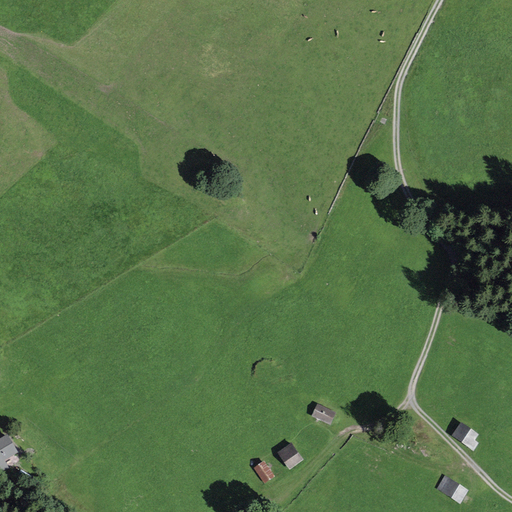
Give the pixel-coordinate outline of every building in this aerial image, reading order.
[(334,412),(314,404),(309,415),(329,424),(334,412)] [(476,433),(458,422),(449,437),(472,450),(477,442),(472,439),(476,433)] [(9,436),(0,440),(0,459),(1,461),(18,452),(9,436)] [(291,443),(277,453),(288,468),(302,459),(291,443)] [(264,461),(254,468),(264,482),(274,475),(264,461)] [(467,491),(445,475),(434,489),(457,505),(467,491)]
